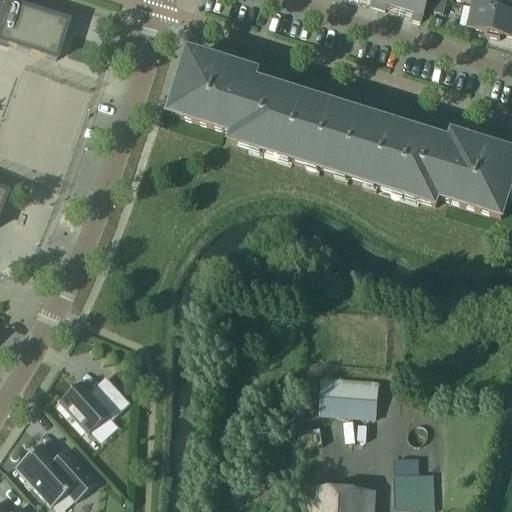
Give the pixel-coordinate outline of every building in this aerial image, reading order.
[(0,0),(0,210),(5,197),(0,194),(0,46),(55,63),(61,44),(60,44),(66,25),(65,24),(65,25),(9,8),(10,3),(9,2),(9,4),(0,0)] [(377,13),(381,0),(367,0),(373,2),(370,11),(377,13)] [(401,11),(403,0),(381,0),(377,13),(384,15),(387,6),(401,11)] [(403,0),(401,11),(414,15),(411,24),(419,26),(427,0),(403,0)] [(511,0),(477,0),(475,11),(511,19),(511,0)] [(442,18),(446,4),(437,2),(433,16),(442,18)] [(511,19),(475,11),(471,32),(483,35),(486,36),(486,38),(485,38),(485,40),(499,43),(500,42),(499,41),(500,39),(503,39),(511,41),(511,19)] [(255,80),(190,60),(185,77),(181,76),(172,101),(176,103),(171,120),(234,139),(232,147),(249,152),(248,156),(261,160),(262,156),(278,161),(276,165),(290,169),(291,165),(306,170),(305,174),(319,178),(320,174),(335,179),(334,183),(347,187),(348,183),(364,188),(362,192),(376,196),(377,192),(392,197),(391,201),(417,209),(418,205),(435,211),(438,203),(448,206),(501,223),(506,206),(510,207),(511,200),(511,160),(454,142),(449,157),(394,140),(395,136),(307,109),(305,113),(251,96),(255,80)] [(375,424),(377,398),(378,387),(321,382),(318,420),(375,424)] [(89,397),(79,385),(56,405),(86,438),(107,419),(111,423),(127,408),(104,383),(89,397)] [(66,497),(74,506),(94,488),(64,454),(54,464),(39,448),(14,471),(50,511),(66,497)] [(394,511),(435,511),(433,479),(393,481),(394,511)] [(374,511),(376,497),(302,491),(300,511),(374,511)]
